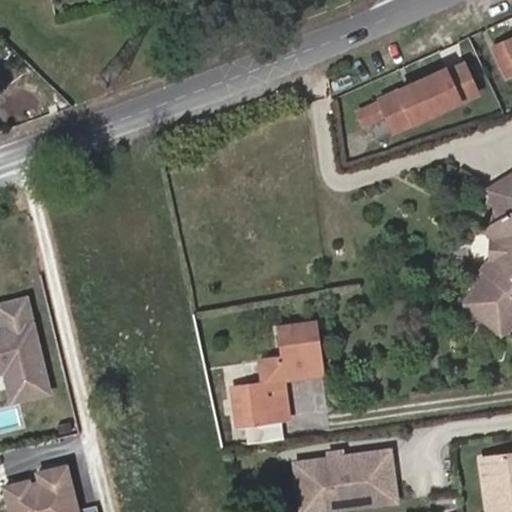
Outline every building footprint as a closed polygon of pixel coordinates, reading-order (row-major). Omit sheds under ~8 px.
[(511,27),(489,37),(506,76),(511,72),(511,27)] [(462,53),(352,100),(362,124),(382,115),(389,130),(479,92),(462,53)] [(484,251),(458,309),(509,331),(511,325),(511,173),(483,175),(484,205),(501,204),(495,218),(482,219),(484,251)] [(7,400),(49,392),(31,290),(0,295),(0,373),(2,373),(7,400)] [(288,418),(280,369),(231,377),(238,426),(288,418)] [(293,459),(299,511),(316,511),(395,501),(387,446),(337,453),(338,457),(328,459),(327,454),(293,459)] [(327,454),(328,459),(338,457),(337,453),(336,448),(327,449),(327,454)] [(511,454),(488,458),(491,483),(511,480),(511,454)] [(0,479),(0,489),(5,511),(79,511),(66,458),(32,466),(33,472),(0,479)] [(511,511),(511,480),(491,483),(495,511),(511,511)] [(255,511),(253,498),(237,500),(238,511),(255,511)]
